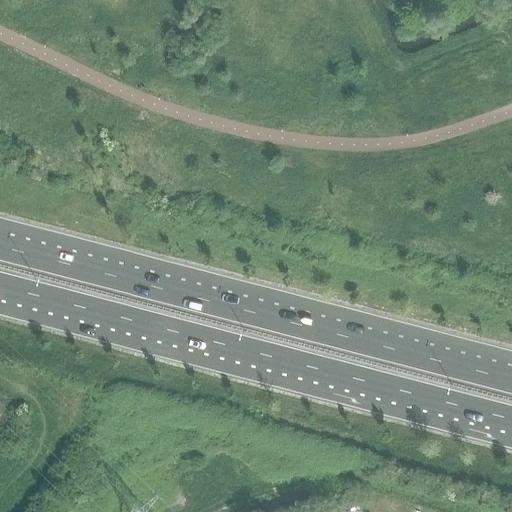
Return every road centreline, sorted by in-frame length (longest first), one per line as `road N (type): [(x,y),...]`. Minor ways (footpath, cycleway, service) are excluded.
road 1 (trunk): [(511,381),(0,248)]
road 2 (trunk): [(0,291),(511,421)]
